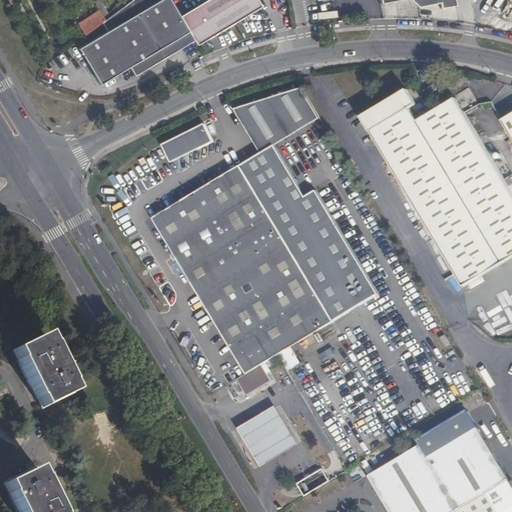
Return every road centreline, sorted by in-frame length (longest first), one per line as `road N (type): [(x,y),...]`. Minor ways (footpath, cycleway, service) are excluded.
road 1 (tertiary): [(511,64),(401,48),(307,56),(222,80),(47,162)]
road 2 (secondary): [(254,511),(47,162)]
road 3 (secondary): [(16,174),(221,511)]
road 4 (unclassified): [(511,407),(318,91)]
road 5 (unknown): [(185,309),(250,290),(308,344),(327,343),(372,316)]
road 6 (residential): [(0,468),(32,448),(36,435),(0,367)]
